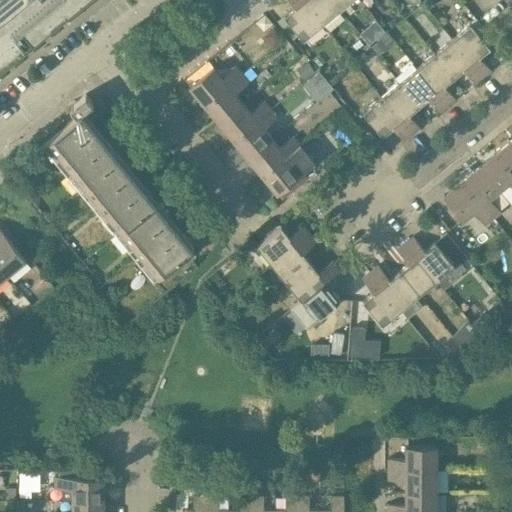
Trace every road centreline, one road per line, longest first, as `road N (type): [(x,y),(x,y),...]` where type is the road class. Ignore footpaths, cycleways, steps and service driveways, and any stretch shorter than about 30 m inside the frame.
road 1 (residential): [(105,39),(257,223)]
road 2 (residential): [(339,194),(363,221),(511,98)]
road 3 (residential): [(0,128),(105,39)]
